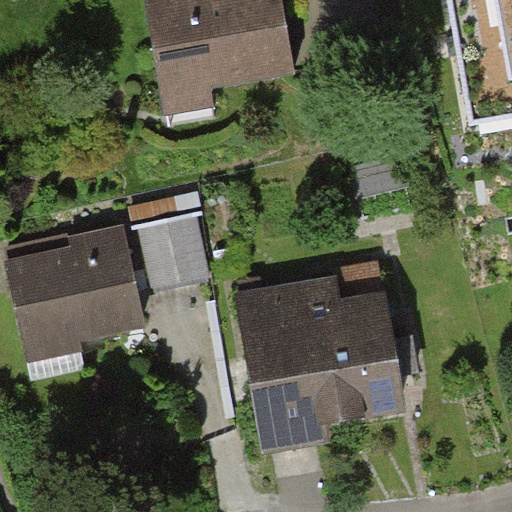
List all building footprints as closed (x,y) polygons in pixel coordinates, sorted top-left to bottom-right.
[(271,0),(137,0),(151,115),(205,109),(202,89),(282,79),(271,0)] [(511,0),(452,0),(473,122),(511,115),(511,0)] [(145,220),(160,283),(223,268),(208,205),(145,220)] [(117,225),(0,251),(0,272),(19,355),(140,328),(117,225)] [(218,298),(247,444),(389,416),(360,270),(218,298)]
